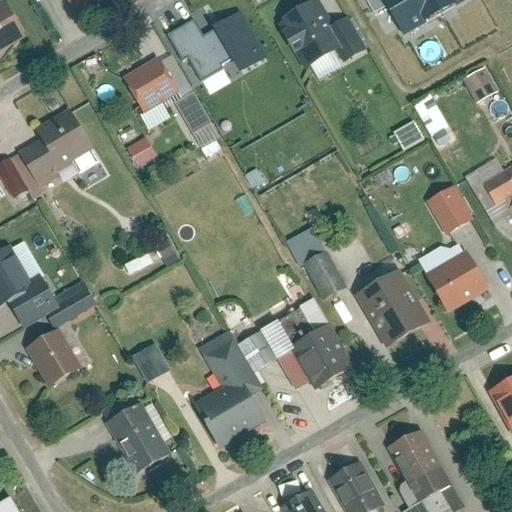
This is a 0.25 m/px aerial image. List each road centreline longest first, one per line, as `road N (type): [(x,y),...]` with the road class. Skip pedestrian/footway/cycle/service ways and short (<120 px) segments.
road 1 (residential): [(511,328),(181,511),(58,511),(0,409)]
road 2 (residential): [(0,102),(172,0)]
